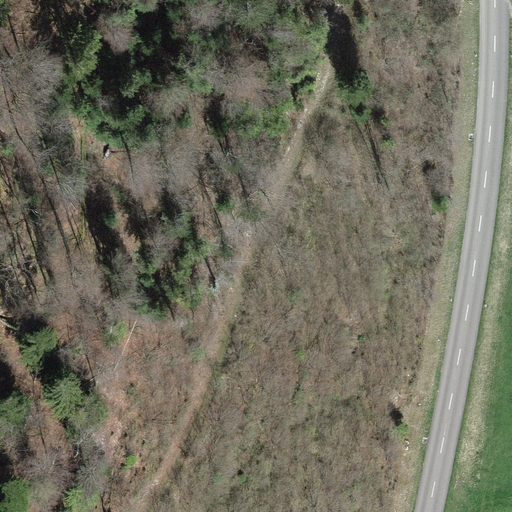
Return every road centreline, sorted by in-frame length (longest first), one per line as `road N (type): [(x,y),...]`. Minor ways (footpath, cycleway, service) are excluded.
road 1 (track): [(144,511),(300,185),(349,0)]
road 2 (secondary): [(428,511),(477,264),(493,0)]
